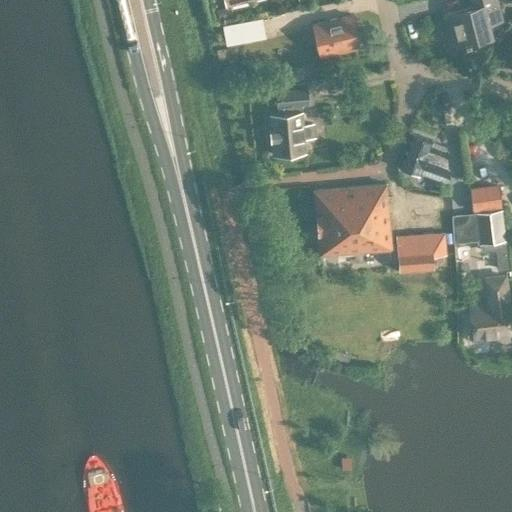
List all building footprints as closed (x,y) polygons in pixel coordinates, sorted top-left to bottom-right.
[(454,46),(493,36),(490,25),(503,21),(497,0),(471,0),(473,7),(446,14),(454,46)] [(351,15),(312,24),(319,56),(359,47),(351,15)] [(263,16),(225,24),(229,44),(267,37),(263,16)] [(315,135),(314,121),(303,122),(301,104),(309,104),(308,87),(275,90),(276,106),(276,112),(269,112),(273,154),(305,152),(304,136),(315,135)] [(409,133),(402,152),(413,156),(412,160),(415,161),(413,169),(450,182),(448,152),(446,151),(446,148),(432,143),(432,142),(409,133)] [(386,183),(313,189),(319,255),(392,249),(386,183)] [(470,189),(473,211),(501,208),(498,185),(470,189)] [(506,241),(502,210),(475,213),(479,244),(506,241)] [(396,236),(398,272),(426,270),(425,256),(446,255),(444,234),(444,233),(419,234),(396,236)] [(472,326),(469,327),(470,341),(488,339),(488,337),(511,333),(511,331),(506,275),(483,278),(486,305),(470,307),(472,326)]
